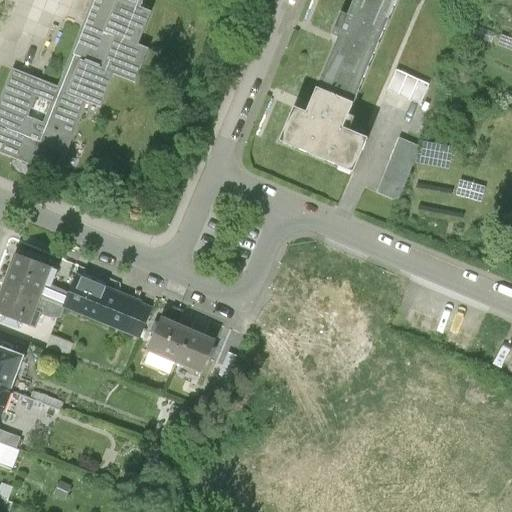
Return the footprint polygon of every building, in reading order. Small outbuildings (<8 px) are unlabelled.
[(92,0),(57,91),(11,73),(0,101),(0,157),(60,181),(88,108),(103,113),(116,81),(136,89),(150,54),(137,49),(150,17),(139,13),(144,0),(92,0)] [(317,93),(353,108),(398,0),(354,0),(347,19),(341,16),(331,38),(339,41),(317,93)] [(389,89),(423,103),(432,82),(397,68),(389,89)] [(466,87),(471,72),(459,68),(454,82),(466,87)] [(306,117),(292,111),(277,146),(354,178),(368,143),(343,132),(353,108),(317,93),(309,110),(306,117)] [(422,150),(400,140),(377,195),(398,204),(422,150)] [(51,265),(15,251),(4,280),(40,294),(63,303),(68,290),(45,280),(51,265)] [(143,299),(77,271),(68,290),(63,303),(129,331),(141,302),(143,299)] [(35,307),(40,294),(4,280),(0,290),(0,310),(1,311),(0,312),(0,319),(19,327),(22,320),(35,325),(41,309),(35,307)] [(272,325),(289,287),(276,281),(259,319),(272,325)] [(327,367),(358,379),(393,290),(371,282),(367,294),(332,281),(315,323),(341,332),(327,367)] [(152,306),(141,302),(129,331),(140,336),(152,306)] [(160,314),(146,348),(175,360),(190,327),(160,314)] [(190,327),(175,360),(201,371),(215,338),(190,327)] [(73,344),(51,335),(46,348),(68,357),(73,344)] [(24,354),(0,344),(0,382),(11,387),(24,354)] [(0,416),(11,387),(0,382),(0,416)] [(25,395),(31,397),(49,405),(60,409),(62,402),(28,388),(25,395)] [(49,405),(31,397),(24,416),(42,423),(49,405)] [(20,450),(0,442),(0,463),(13,468),(20,450)] [(0,485),(0,495),(8,498),(12,486),(1,482),(0,485)] [(8,498),(0,495),(0,510),(3,511),(8,498)]
